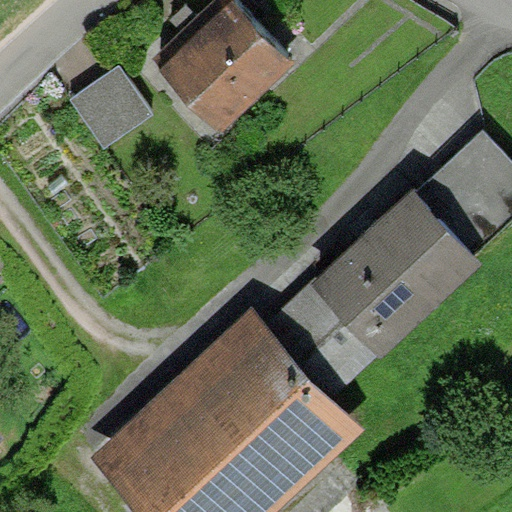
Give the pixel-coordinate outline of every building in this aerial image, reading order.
[(218,102),(287,35),(252,0),(194,0),(155,38),(218,102)] [(117,46),(64,83),(96,129),(149,92),(117,46)] [(418,183),(469,237),(511,196),(511,149),(485,121),(418,183)] [(469,237),(418,183),(407,171),(310,261),(371,327),(469,237)] [(319,376),(371,327),(310,261),(257,311),(319,376)] [(257,311),(111,446),(172,511),(208,511),(335,394),(319,376),(257,311)]
